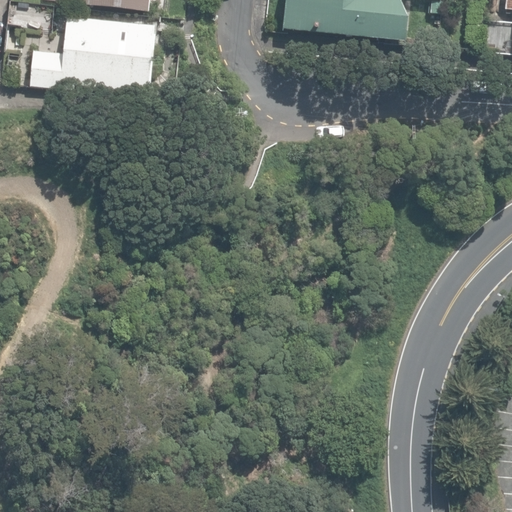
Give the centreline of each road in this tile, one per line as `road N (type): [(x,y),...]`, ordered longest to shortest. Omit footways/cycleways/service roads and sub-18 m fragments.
road 1 (residential): [(235,0),(240,62),(277,93),(511,110)]
road 2 (tertiary): [(511,234),(441,312),(423,367),(415,511)]
